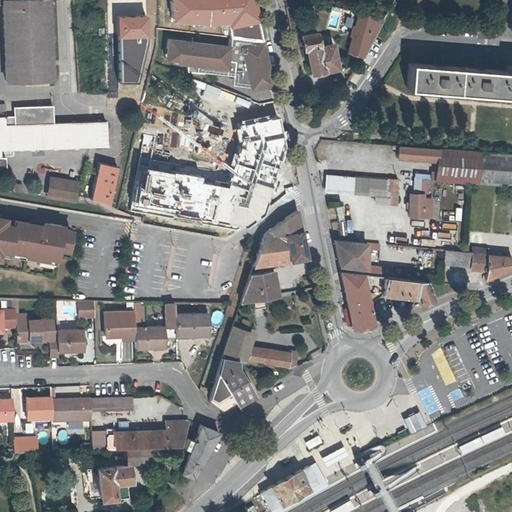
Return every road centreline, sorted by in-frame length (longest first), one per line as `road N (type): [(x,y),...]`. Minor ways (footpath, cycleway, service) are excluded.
road 1 (residential): [(295,134),(337,123),(400,40),(511,48)]
road 2 (residential): [(0,373),(163,369),(195,407),(235,420)]
road 3 (secondary): [(295,134),(341,348)]
road 4 (primary): [(198,511),(333,392)]
road 5 (primary): [(379,353),(435,316),(511,284)]
road 6 (secondary): [(269,0),(295,134)]
